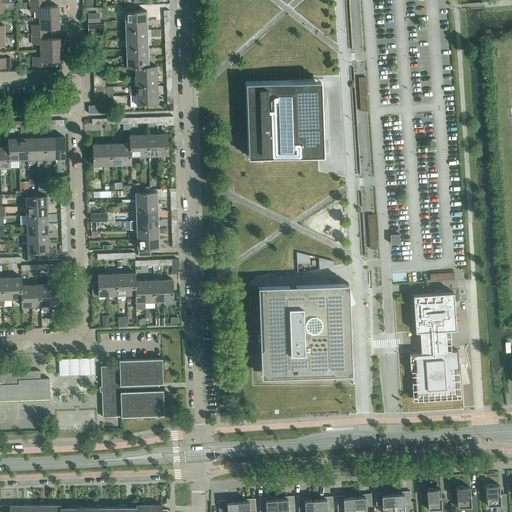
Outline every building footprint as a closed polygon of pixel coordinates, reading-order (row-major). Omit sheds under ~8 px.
[(45,6),(45,1),(30,2),(31,12),(39,11),(39,18),(59,17),(58,6),(45,6)] [(0,12),(4,13),(4,9),(15,9),(15,2),(4,2),(4,3),(0,2),(0,12)] [(125,12),(125,21),(147,20),(146,11),(125,12)] [(97,14),(88,14),(88,22),(98,22),(97,14)] [(59,28),(59,17),(39,18),(39,24),(31,24),(32,34),(46,34),(46,28),(59,28)] [(147,29),(147,20),(125,21),(125,30),(147,29)] [(103,24),(88,24),(89,32),(103,32),(103,24)] [(147,39),(147,29),(125,30),(126,40),(147,39)] [(46,39),(46,34),(32,34),(32,44),(40,44),(40,50),(60,49),(60,38),(46,39)] [(148,48),(147,39),(126,40),(126,49),(148,48)] [(148,57),(148,48),(126,49),(126,58),(148,57)] [(61,60),(60,49),(40,50),(40,56),(33,57),(33,67),(48,66),(47,61),(61,60)] [(148,66),(148,57),(126,58),(127,68),(135,67),(148,66)] [(105,68),(105,59),(93,60),(93,69),(105,68)] [(157,66),(148,66),(135,67),(135,76),(157,75),(157,66)] [(157,85),(157,75),(135,76),(135,85),(157,85)] [(324,79),(245,82),(248,158),(318,155),(324,155),(324,79)] [(158,94),(157,85),(135,85),(129,85),(129,95),(130,95),(158,94)] [(158,103),(158,94),(130,95),(130,106),(136,106),(136,104),(158,103)] [(158,155),(157,133),(148,134),(149,155),(158,155)] [(167,133),(157,133),(158,155),(168,155),(167,133)] [(140,156),(139,134),(129,134),(130,142),(130,156),(131,156),(140,156)] [(149,155),(148,134),(139,134),(140,156),(149,155)] [(55,158),(55,136),(45,137),(46,159),(55,158)] [(64,136),(55,136),(55,158),(65,158),(64,136)] [(28,159),(27,137),(18,138),(18,159),(28,159)] [(37,159),(36,137),(27,137),(28,159),(37,159)] [(46,159),(45,137),(36,137),(37,159),(46,159)] [(18,159),(18,138),(8,138),(8,146),(9,146),(9,160),(18,159)] [(121,164),(121,142),(111,143),(112,165),(121,164)] [(130,142),(121,142),(121,164),(131,164),(131,156),(130,156),(130,142)] [(103,165),(102,143),(93,143),(93,165),(103,165)] [(112,165),(111,143),(102,143),(103,165),(112,165)] [(9,146),(8,146),(0,146),(0,165),(0,168),(10,168),(9,160),(9,146)] [(58,177),(58,191),(66,191),(66,176),(58,177)] [(46,180),(38,181),(38,192),(46,191),(46,180)] [(29,192),(29,181),(19,181),(20,192),(29,192)] [(103,190),(102,181),(94,181),(95,190),(103,190)] [(135,192),(136,202),(157,201),(157,191),(135,192)] [(25,196),(25,206),(47,205),(47,195),(25,196)] [(421,199),(426,257),(443,255),(440,227),(431,228),(431,229),(425,230),(424,220),(428,220),(428,214),(438,213),(437,208),(439,208),(438,197),(421,199)] [(158,210),(157,201),(136,202),(136,211),(158,210)] [(48,214),(47,205),(25,206),(26,215),(48,214)] [(158,219),(158,210),(136,211),(136,220),(158,219)] [(99,212),(90,213),(91,221),(99,221),(99,212)] [(375,247),(374,213),(367,214),(368,247),(375,247)] [(48,223),(48,214),(26,215),(26,224),(48,223)] [(158,228),(158,219),(136,220),(137,229),(158,228)] [(48,233),(48,223),(26,224),(27,233),(48,233)] [(159,238),(158,228),(137,229),(137,238),(153,238),(159,238)] [(49,242),(48,233),(27,233),(21,234),(22,243),(27,243),(49,242)] [(390,243),(400,243),(400,234),(390,234),(390,243)] [(159,247),(159,238),(153,238),(137,238),(137,248),(138,248),(138,256),(150,255),(150,248),(159,247)] [(49,251),(49,242),(27,243),(27,252),(28,260),(38,260),(37,252),(49,251)] [(297,263),(310,263),(310,255),(297,252),(297,263)] [(319,269),(334,266),(333,261),(319,257),(319,269)] [(178,258),(172,259),(165,259),(166,265),(172,265),(172,271),(178,271),(178,258)] [(429,280),(454,278),(453,271),(429,272),(429,280)] [(126,294),(125,272),(116,273),(117,295),(126,294)] [(135,280),(135,272),(125,272),(126,294),(135,294),(136,294),(135,280)] [(108,295),(107,273),(98,273),(98,295),(108,295)] [(117,295),(116,273),(107,273),(108,295),(117,295)] [(21,284),(21,276),(12,277),(12,298),(21,298),(22,298),(21,284)] [(12,298),(12,277),(2,277),(3,299),(12,298)] [(154,301),(154,279),(144,280),(145,302),(154,301)] [(164,301),(163,279),(154,279),(154,301),(164,301)] [(172,279),(163,279),(164,301),(173,301),(172,279)] [(144,280),(135,280),(136,294),(135,294),(136,308),(146,308),(145,302),(144,280)] [(50,305),(49,283),(40,284),(41,305),(50,305)] [(58,283),(49,283),(50,305),(59,305),(58,283)] [(348,283),(261,286),(264,373),(351,370),(349,306),(354,303),(351,297),(352,296),(352,295),(353,294),(352,292),(351,291),(350,290),(348,290),(348,284),(348,283)] [(31,306),(30,284),(21,284),(22,298),(21,298),(22,306),(31,306)] [(41,305),(40,284),(30,284),(31,306),(41,305)] [(459,368),(458,349),(447,350),(445,329),(456,329),(454,292),(413,294),(415,332),(426,331),(427,338),(426,338),(425,339),(424,339),(424,340),(424,341),(424,342),(424,343),(425,343),(425,344),(426,344),(427,344),(427,351),(410,353),(411,371),(414,371),(416,397),(457,394),(455,368),(459,368)] [(127,317),(118,317),(119,327),(127,326),(127,317)] [(58,374),(93,373),(93,356),(57,358),(58,374)] [(159,389),(159,383),(163,383),(162,358),(119,359),(119,365),(101,366),(103,416),(121,416),(164,415),(163,389),(159,389)] [(0,399),(51,398),(50,378),(41,378),(41,370),(0,371),(0,399)] [(496,511),(507,510),(506,495),(500,496),(499,485),(486,485),(487,505),(496,505),(496,511)] [(466,511),(477,511),(477,497),(471,498),(470,487),(456,487),(458,507),(466,507),(466,511)] [(437,511),(447,511),(447,499),(441,499),(440,488),(427,489),(428,509),(437,509),(437,511)] [(411,503),(410,490),(403,491),(404,493),(393,494),(394,511),(403,511),(405,511),(405,503),(411,503)] [(394,511),(393,494),(382,495),(382,492),(375,493),(376,505),(382,505),(382,511),(394,511)] [(365,496),(354,497),(355,511),(366,511),(366,506),(372,506),(371,493),(365,494),(365,496)] [(288,498),(277,499),(277,511),(295,511),(294,495),(287,496),(288,498)] [(355,511),(354,497),(343,498),(343,495),(337,496),(337,511),(340,511),(344,511),(355,511)] [(326,499),(315,499),(316,511),(333,511),(332,496),(326,496),(326,499)] [(277,511),(277,499),(266,500),(266,497),(259,498),(260,511),(277,511)] [(249,501),(238,502),(238,511),(255,511),(255,498),(249,498),(249,501)] [(316,511),(315,499),(305,500),(304,498),(298,498),(298,511),(316,511)] [(238,511),(238,502),(227,502),(227,500),(218,500),(219,511),(238,511)]
